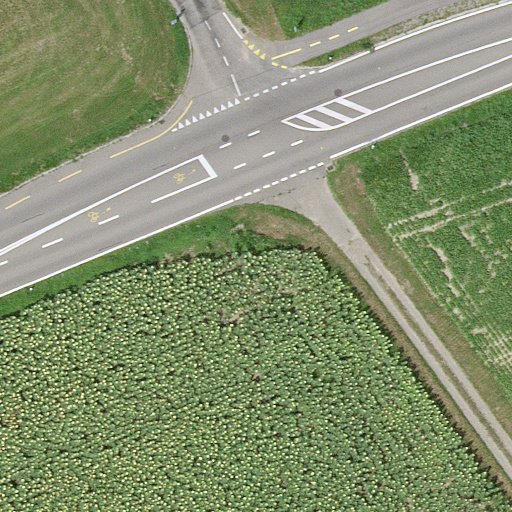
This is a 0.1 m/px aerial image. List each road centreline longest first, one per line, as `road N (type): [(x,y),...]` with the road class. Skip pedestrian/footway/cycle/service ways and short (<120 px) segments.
road 1 (track): [(511,455),(353,241),(273,156)]
road 2 (tertiary): [(0,265),(273,156)]
road 3 (tertiary): [(273,156),(511,61)]
road 4 (unclassified): [(273,156),(242,78),(188,0)]
